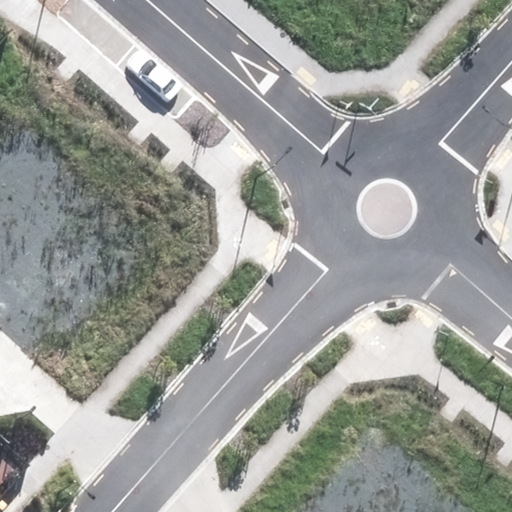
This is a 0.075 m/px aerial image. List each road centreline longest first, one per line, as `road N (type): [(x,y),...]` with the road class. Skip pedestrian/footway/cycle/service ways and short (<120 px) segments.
road 1 (residential): [(117,493),(387,208)]
road 2 (residential): [(146,0),(387,208)]
road 3 (residential): [(387,208),(511,62)]
road 4 (residential): [(511,321),(387,208)]
road 5 (residential): [(0,388),(117,493)]
